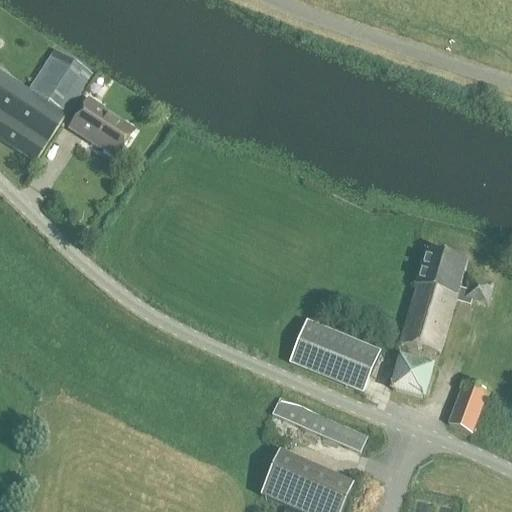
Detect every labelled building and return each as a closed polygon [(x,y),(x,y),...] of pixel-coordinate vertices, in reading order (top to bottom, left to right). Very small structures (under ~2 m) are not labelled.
[(0,139),(36,163),(93,76),(54,50),(28,90),(0,71),(0,139)] [(70,129),(116,158),(134,130),(87,101),(70,129)] [(87,230),(79,234),(82,241),(90,237),(87,230)] [(405,332),(402,343),(441,354),(456,303),(460,304),(462,297),(488,304),(494,285),(473,278),(469,291),(460,288),(468,261),(426,249),(416,285),(418,285),(405,332)] [(381,355),(307,325),(290,366),(364,396),(381,355)] [(390,391),(425,402),(436,366),(401,355),(390,391)] [(450,425),(473,434),(489,392),(466,383),(450,425)] [(280,401),(273,416),(361,454),(367,439),(280,401)] [(261,496),(295,511),(345,511),(361,475),(284,443),(261,496)]
